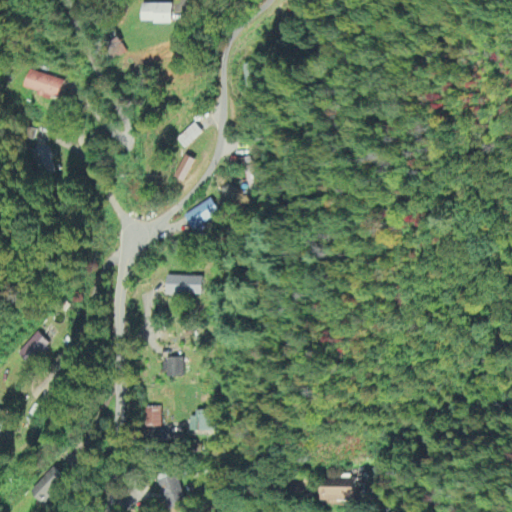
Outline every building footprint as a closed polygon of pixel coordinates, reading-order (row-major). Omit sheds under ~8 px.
[(173,26),(173,6),(142,6),(142,25),(173,26)] [(247,89),(256,89),(255,66),(246,67),(247,89)] [(23,91),(58,102),(64,83),(30,72),(23,91)] [(59,173),(46,146),(32,153),(44,179),(59,173)] [(221,217),(212,201),(185,217),(194,233),(221,217)] [(204,279),(169,278),(168,298),(204,299),(204,279)] [(18,357),(31,369),(52,346),(38,334),(18,357)] [(185,361),(167,361),(168,380),(186,379),(185,361)] [(146,429),(163,429),(162,409),(146,409),(146,429)] [(193,433),(211,433),(211,413),(193,414),(193,433)] [(70,481),(52,468),(33,495),(51,508),(70,481)] [(162,481),(170,511),(187,508),(180,477),(162,481)] [(324,506),(357,505),(357,481),(323,482),(324,506)]
